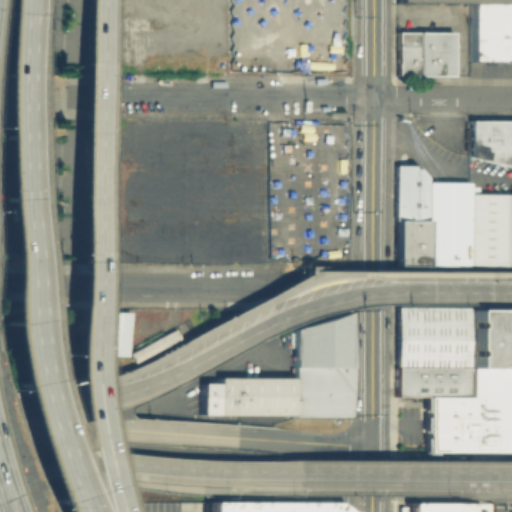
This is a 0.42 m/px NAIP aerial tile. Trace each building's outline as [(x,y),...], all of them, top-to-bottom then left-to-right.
[(511,0),(396,0),(396,3),(468,3),(468,61),(511,61),(511,0)] [(395,32),(450,32),(450,76),(395,76),(395,32)] [(511,119),(511,166),(510,166),(469,156),(468,119),(511,119)] [(425,181),(466,182),(466,193),(511,193),(511,264),(394,264),(394,165),(412,165),(425,175),(425,181)] [(464,307),(464,367),(394,366),(394,346),(394,307),(464,307)] [(464,307),(490,308),(511,308),(511,367),(464,367),(464,307)] [(127,355),(127,311),(105,310),(105,355),(127,355)] [(352,418),(293,417),(293,414),(293,378),(294,329),(353,310),(352,418)] [(464,367),(464,396),(425,395),(394,395),(394,366),(464,367)] [(511,367),(511,452),(425,452),(425,395),(464,396),(464,367),(511,367)] [(203,413),(203,382),(220,382),(220,377),(293,378),(293,414),(203,413)] [(203,511),(203,502),(328,503),(337,508),(341,511),(203,511)] [(405,511),(406,503),(475,503),(474,511),(405,511)]
